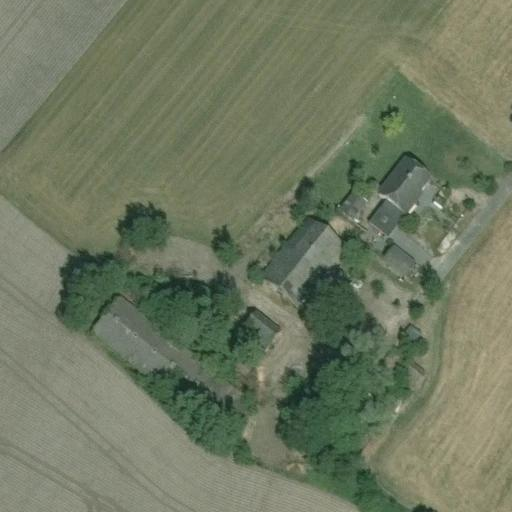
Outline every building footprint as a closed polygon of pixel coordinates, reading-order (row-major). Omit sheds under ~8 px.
[(428,180),(403,161),(377,196),(385,202),(377,213),(393,225),(401,215),(404,217),(416,202),(414,200),(428,180)] [(350,223),(365,204),(352,194),(337,213),(350,223)] [(300,312),(347,253),(308,222),(261,282),(300,312)] [(227,443),(256,408),(120,299),(92,335),(227,443)] [(266,354),(281,335),(256,315),(241,334),(266,354)] [(412,391),(426,375),(396,351),(383,367),(412,391)] [(299,421),(333,387),(317,373),(284,406),(299,421)] [(376,425),(397,399),(366,375),(345,401),(376,425)]
